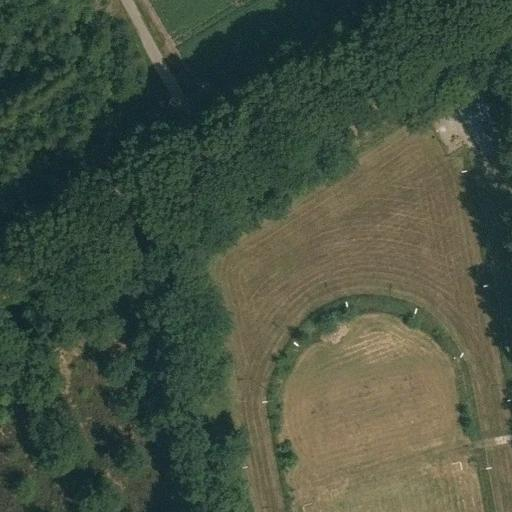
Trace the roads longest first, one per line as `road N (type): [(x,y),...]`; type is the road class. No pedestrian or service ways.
road 1 (track): [(144,184),(369,44)]
road 2 (track): [(144,184),(0,277)]
